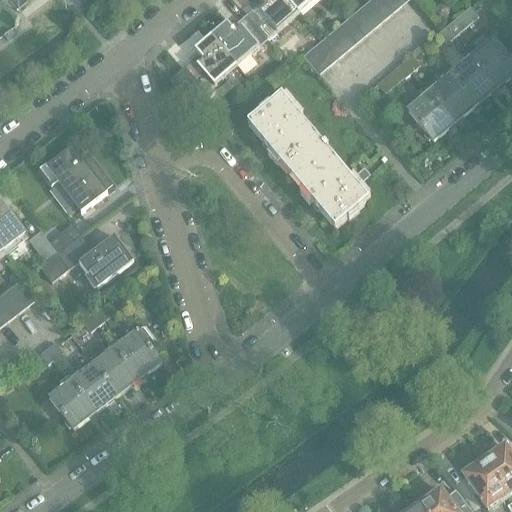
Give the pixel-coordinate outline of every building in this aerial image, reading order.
[(298,16),(292,9),(284,0),(257,0),(257,1),(261,5),(245,19),(266,43),(298,16)] [(298,16),(316,0),(284,0),(292,9),(298,16)] [(392,16),(387,9),(379,0),(374,0),(368,5),(371,9),(383,23),(392,16)] [(392,16),(401,8),(394,0),(379,0),(387,9),(392,16)] [(394,0),(401,8),(410,1),(409,0),(394,0)] [(349,10),(355,17),(359,13),(362,11),(356,4),(349,10)] [(383,23),(371,9),(368,5),(359,13),(374,31),(383,23)] [(455,40),(478,21),(470,10),(446,30),(455,40)] [(365,38),(374,31),(359,13),(350,21),(365,38)] [(235,69),(266,43),(245,19),(231,31),(226,26),(210,40),(235,69)] [(355,46),(365,38),(350,21),(341,29),(355,46)] [(346,54),(355,46),(341,29),(332,36),(346,54)] [(447,47),(455,40),(446,30),(438,37),(447,47)] [(337,61),(346,54),(332,36),(323,44),(337,61)] [(205,95),(235,69),(210,40),(194,54),(198,58),(183,71),(183,72),(202,93),(203,92),(205,95)] [(497,91),(511,78),(511,64),(494,43),(472,61),(497,91)] [(328,69),(337,61),(323,44),(314,52),(328,69)] [(318,77),(328,69),(314,52),(304,60),(318,77)] [(413,76),(420,69),(411,59),(404,65),(413,76)] [(476,109),(497,91),(472,61),(451,79),(476,109)] [(404,65),(396,72),(405,82),(413,76),(404,65)] [(189,104),(202,93),(183,72),(171,83),(189,104)] [(455,127),(476,109),(451,79),(430,96),(455,127)] [(433,145),(455,127),(430,96),(408,114),(433,145)] [(304,125),(293,113),(282,100),(249,127),(271,153),(304,125)] [(325,147),(323,148),(304,125),(271,153),(292,179),(326,151),(327,153),(329,151),(325,147)] [(391,131),(384,138),(395,151),(402,145),(391,131)] [(87,161),(82,164),(72,151),(41,175),(51,188),(56,184),(81,216),(111,193),(87,161)] [(348,177),(327,153),(326,151),(292,179),(314,205),(348,177)] [(371,177),(370,177),(365,170),(351,181),(348,177),(314,205),(336,231),(370,203),(357,188),(371,177)] [(0,249),(4,254),(26,238),(2,205),(0,206),(0,249)] [(83,223),(73,230),(80,239),(90,232),(83,223)] [(58,257),(80,239),(73,230),(73,229),(50,246),(58,257)] [(50,246),(49,246),(41,234),(30,243),(47,265),(58,257),(50,246)] [(78,267),(96,291),(131,265),(113,240),(93,255),(80,239),(58,257),(40,271),(53,287),(78,267)] [(16,276),(8,282),(14,289),(22,284),(16,276)] [(26,310),(36,302),(22,284),(14,289),(12,291),(26,310)] [(17,317),(26,310),(12,291),(2,298),(17,317)] [(0,314),(7,324),(17,317),(2,298),(0,299),(0,314)] [(104,308),(90,319),(99,330),(112,319),(117,315),(121,311),(113,301),(109,304),(104,308)] [(91,336),(98,330),(90,319),(83,325),(91,336)] [(151,352),(157,348),(143,330),(115,352),(139,383),(162,366),(151,352)] [(55,362),(62,356),(55,346),(47,352),(55,362)] [(47,368),(55,362),(47,352),(39,358),(47,368)] [(118,400),(139,383),(115,352),(94,368),(118,400)] [(96,416),(118,400),(94,368),(72,385),(96,416)] [(73,433),(96,416),(72,385),(50,402),(73,433)] [(511,456),(506,448),(503,450),(500,449),(495,453),(493,457),(485,463),(509,498),(511,495),(511,456)] [(485,511),(488,511),(509,498),(485,463),(475,469),(473,469),(467,473),(466,475),(463,477),(465,479),(463,480),(485,511)] [(470,511),(468,509),(463,511),(455,511),(441,493),(432,500),(428,500),(423,503),(423,505),(420,508),(422,511),(470,511)]
